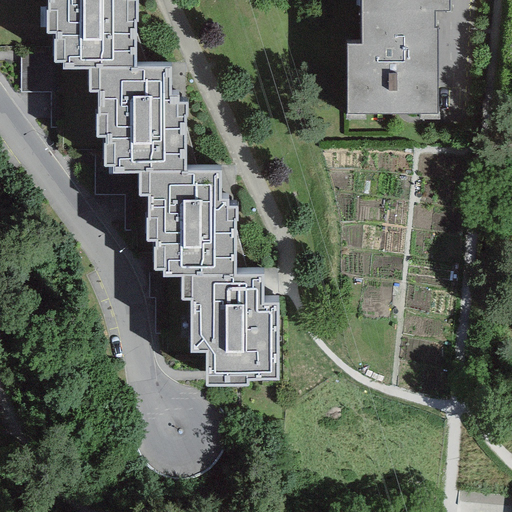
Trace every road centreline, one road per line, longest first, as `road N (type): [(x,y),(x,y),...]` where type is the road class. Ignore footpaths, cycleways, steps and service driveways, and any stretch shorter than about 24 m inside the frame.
road 1 (track): [(500,0),(453,511)]
road 2 (residential): [(0,107),(126,283),(144,371),(182,434)]
